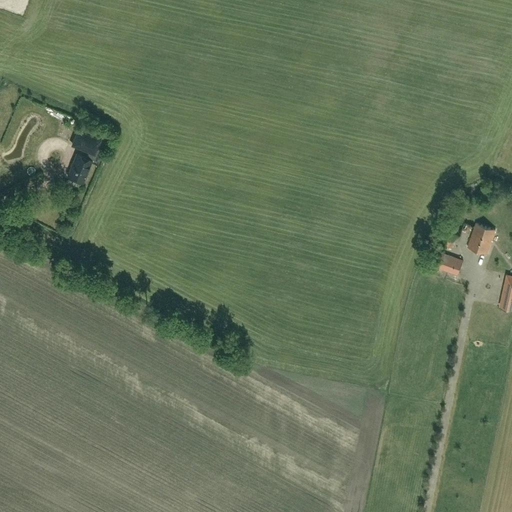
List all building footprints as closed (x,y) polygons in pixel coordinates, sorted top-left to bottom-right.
[(100,139),(78,130),(72,144),(94,153),(100,139)] [(92,160),(77,154),(68,176),(83,182),(92,160)] [(495,229),(476,223),(468,247),(487,253),(495,229)] [(451,249),(457,235),(440,228),(434,241),(451,249)] [(457,274),(463,260),(441,252),(436,267),(457,274)] [(487,273),(476,303),(486,306),(496,276),(487,273)] [(511,283),(507,282),(502,307),(511,309),(511,283)]
